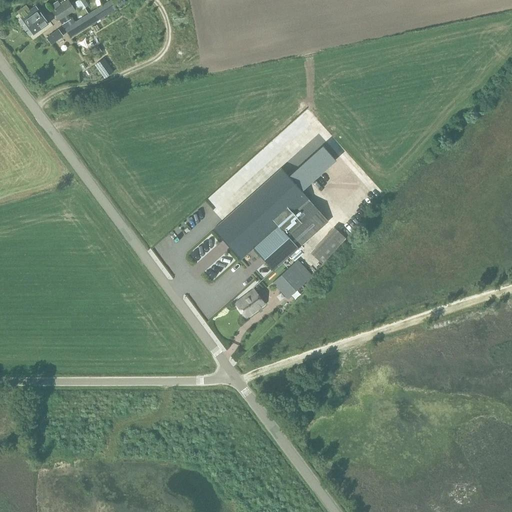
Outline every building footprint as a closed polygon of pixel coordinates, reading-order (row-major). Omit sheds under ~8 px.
[(70,38),(116,9),(110,0),(65,29),(70,38)] [(80,11),(89,5),(85,0),(79,0),(75,3),(80,11)] [(57,21),(75,10),(69,1),(52,12),(57,21)] [(33,35),(48,25),(34,7),(20,17),(33,35)] [(51,44),(63,36),(59,30),(47,38),(51,44)] [(61,55),(70,54),(69,44),(60,46),(61,55)] [(103,58),(95,65),(104,78),(113,71),(103,58)] [(93,62),(89,65),(99,79),(103,76),(93,62)] [(275,270),(328,222),(281,170),(214,230),(240,260),(255,247),(275,270)] [(360,198),(366,193),(357,182),(351,187),(360,198)] [(323,185),(317,192),(325,198),(331,191),(323,185)] [(324,261),(344,238),(332,227),(310,248),(324,261)] [(226,249),(214,262),(218,266),(230,253),(226,249)] [(286,297),(311,276),(296,260),(272,281),(286,297)] [(213,278),(217,281),(222,274),(217,271),(213,278)] [(246,318),(264,305),(253,290),(235,303),(246,318)] [(213,364),(219,361),(217,355),(211,358),(213,364)]
